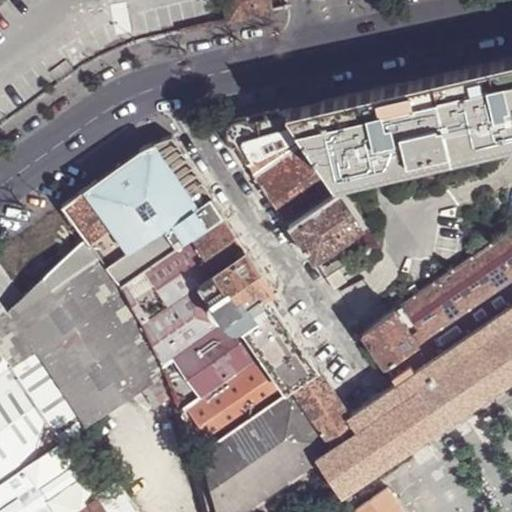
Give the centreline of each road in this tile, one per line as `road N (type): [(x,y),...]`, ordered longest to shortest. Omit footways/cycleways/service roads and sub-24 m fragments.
road 1 (residential): [(168,83),(364,385)]
road 2 (tertiary): [(511,5),(168,83)]
road 3 (tertiary): [(168,83),(101,113),(0,186)]
